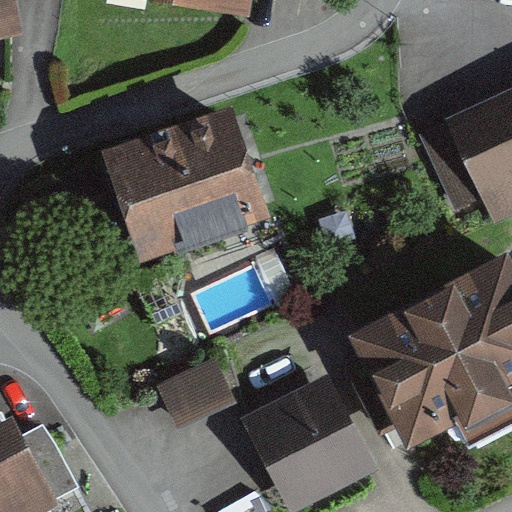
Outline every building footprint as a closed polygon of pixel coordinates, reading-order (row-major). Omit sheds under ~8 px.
[(5,0),(0,0),(0,25),(10,24),(5,0)] [(511,95),(431,133),(459,200),(488,188),(499,214),(511,207),(511,95)] [(145,243),(260,204),(228,111),(113,150),(145,243)] [(356,329),(407,435),(464,408),(478,438),(511,421),(511,270),(506,258),(356,329)] [(212,367),(167,388),(181,417),(226,396),(212,367)] [(328,387),(256,422),(292,497),(365,463),(328,387)] [(0,511),(22,511),(49,498),(0,405),(0,511)]
